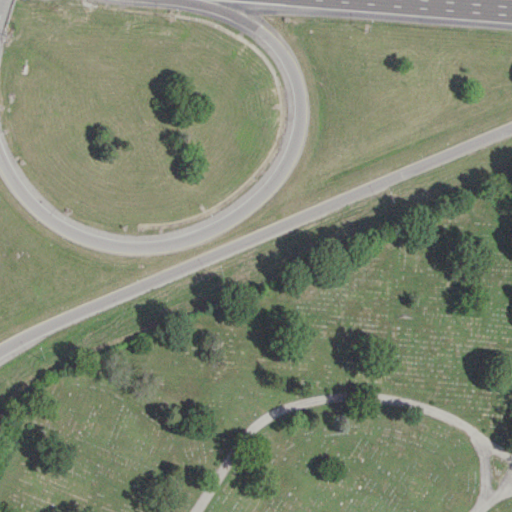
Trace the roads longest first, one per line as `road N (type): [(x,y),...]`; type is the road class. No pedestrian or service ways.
road 1 (motorway): [(196,0),(256,25),(299,83),(302,109),(288,162),(247,208),(186,240),(125,246),(65,228),(39,210),(0,156)]
road 2 (motorway): [(0,350),(511,127)]
